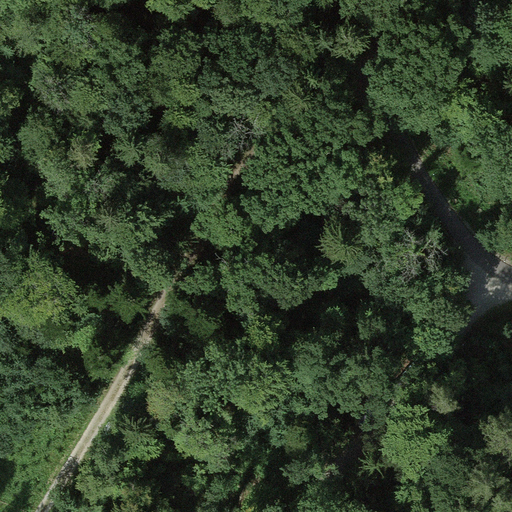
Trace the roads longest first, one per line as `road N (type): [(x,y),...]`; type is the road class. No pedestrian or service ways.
road 1 (track): [(40,511),(232,186),(279,139),(387,101)]
road 2 (track): [(335,511),(502,279)]
road 3 (track): [(387,101),(439,206),(474,255),(511,281)]
